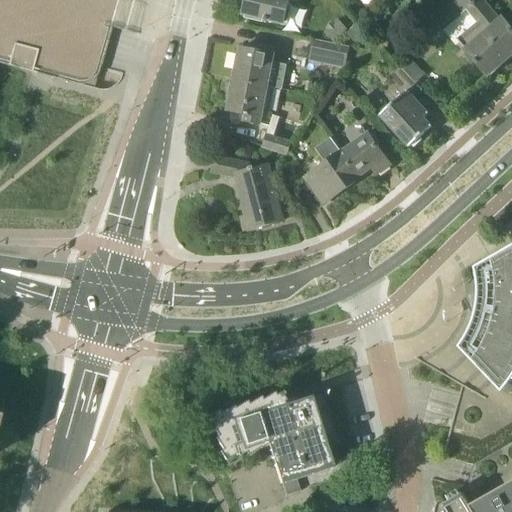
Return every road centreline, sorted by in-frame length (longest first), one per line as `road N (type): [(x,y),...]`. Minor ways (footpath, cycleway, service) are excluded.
road 1 (tertiary): [(103,317),(232,324),(299,312),(366,283)]
road 2 (residential): [(176,35),(110,285)]
road 3 (tertiary): [(349,255),(239,287),(150,292),(110,285)]
road 4 (residential): [(401,511),(404,461),(366,283)]
road 5 (tertiary): [(511,119),(349,255)]
road 6 (unclassified): [(43,511),(103,317)]
road 7 (tertiary): [(366,283),(511,158)]
